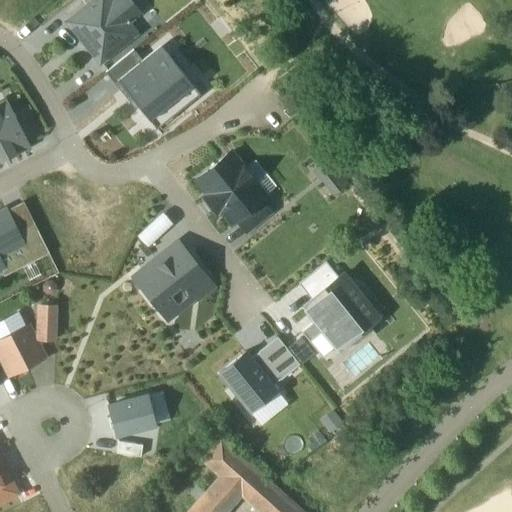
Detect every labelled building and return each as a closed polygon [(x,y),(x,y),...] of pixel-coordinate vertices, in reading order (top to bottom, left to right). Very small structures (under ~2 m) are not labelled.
[(91,0),(86,4),(67,18),(98,58),(133,31),(125,21),(137,12),(128,0),(113,0),(110,3),(108,0),(91,0)] [(141,57),(116,77),(155,126),(199,91),(160,42),(141,57)] [(116,77),(141,57),(132,47),(108,67),(116,77)] [(4,99),(0,100),(0,156),(27,143),(4,99)] [(264,194),(228,148),(197,173),(208,187),(203,191),(212,202),(215,199),(232,220),(236,216),(263,196),(264,194)] [(263,196),(236,216),(245,227),(271,207),(263,196)] [(0,250),(0,261),(1,264),(4,269),(32,255),(46,248),(21,200),(5,208),(21,240),(0,250)] [(0,250),(21,240),(5,208),(4,206),(0,208),(0,250)] [(160,207),(136,231),(146,241),(171,217),(160,207)] [(185,249),(170,261),(141,284),(166,315),(210,280),(185,249)] [(132,274),(141,284),(170,261),(161,251),(132,274)] [(311,294),(314,298),(326,288),(323,284),(336,273),(324,257),(297,279),(310,295),(311,294)] [(334,342),(356,325),(358,327),(377,312),(341,269),(336,273),(323,284),(326,288),(314,298),(304,306),(313,316),(321,326),(334,342)] [(55,303),(38,303),(36,334),(37,335),(53,336),(55,303)] [(307,337),(321,326),(313,316),(299,328),(307,337)] [(26,323),(0,336),(0,352),(9,370),(41,353),(26,323)] [(276,333),(257,348),(279,375),(298,360),(276,333)] [(249,354),(245,348),(217,370),(248,408),(276,386),(272,381),(279,375),(257,348),(249,354)] [(145,392),(106,402),(113,431),(153,421),(145,392)] [(219,474),(184,511),(216,511),(236,490),(260,511),(304,511),(220,435),(201,457),(215,469),(219,474)] [(117,438),(115,450),(140,453),(141,441),(117,438)] [(0,497),(17,489),(0,455),(0,497)]
